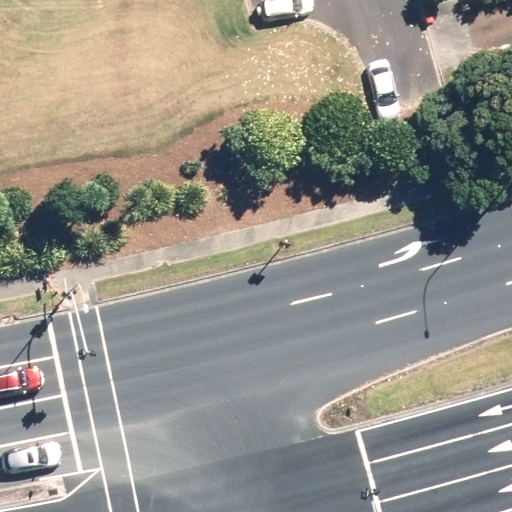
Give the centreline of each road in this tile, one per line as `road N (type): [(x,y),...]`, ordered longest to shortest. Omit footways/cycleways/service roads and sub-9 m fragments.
road 1 (primary): [(175,346),(511,253)]
road 2 (primary): [(511,430),(284,499)]
road 3 (unclassified): [(175,346),(284,499)]
road 4 (primary): [(0,380),(175,346)]
road 5 (unclassified): [(195,511),(175,346)]
